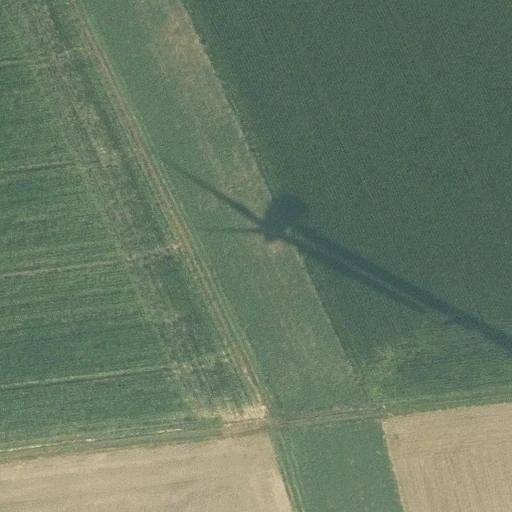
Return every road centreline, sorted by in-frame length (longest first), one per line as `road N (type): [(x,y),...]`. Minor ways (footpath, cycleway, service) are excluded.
road 1 (track): [(77,0),(277,422),(301,511)]
road 2 (track): [(0,456),(511,393)]
